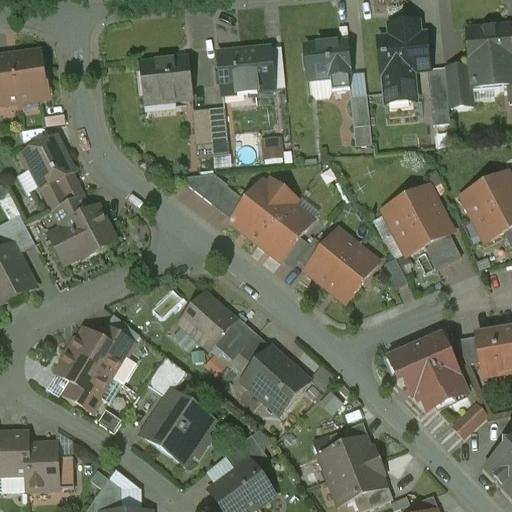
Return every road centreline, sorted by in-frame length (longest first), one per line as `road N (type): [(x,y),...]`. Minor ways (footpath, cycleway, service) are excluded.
road 1 (residential): [(71,10),(88,120),(106,162),(197,234)]
road 2 (residential): [(0,361),(53,402),(132,445),(204,511)]
road 3 (residential): [(197,234),(0,344)]
road 4 (residential): [(341,360),(490,511)]
road 5 (residential): [(197,234),(341,360)]
road 6 (residential): [(341,360),(429,313),(511,295)]
